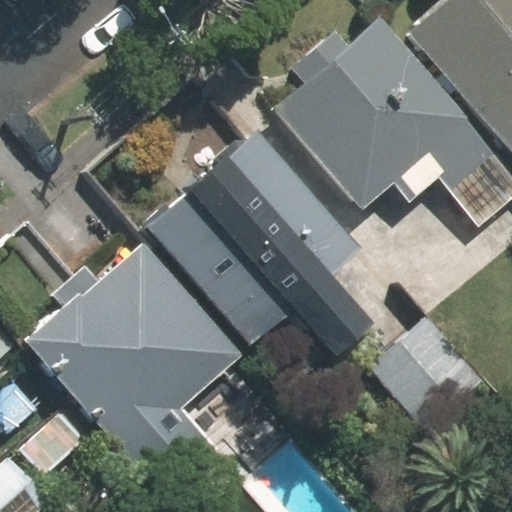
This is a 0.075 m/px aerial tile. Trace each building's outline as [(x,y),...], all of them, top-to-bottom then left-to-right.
[(511,195),(511,196),(511,0),(417,0),(422,5),(381,40),(511,195)] [(511,196),(511,195),(503,202),(356,26),(328,49),(317,36),(273,72),(284,86),(248,115),(338,222),(369,196),(383,213),(421,181),(465,233),(490,212),(510,236),(511,234),(511,196)] [(232,135),(120,234),(268,402),(341,338),(296,286),(335,252),(232,135)] [(1,348),(141,504),(192,458),(157,418),(219,363),(117,250),(80,282),(66,267),(29,300),(40,313),(1,348)] [(403,315),(348,369),(414,436),(469,382),(403,315)] [(0,511),(41,511),(0,469),(0,511)]
